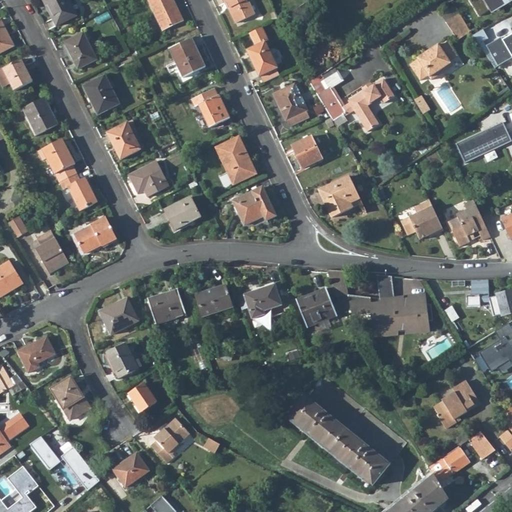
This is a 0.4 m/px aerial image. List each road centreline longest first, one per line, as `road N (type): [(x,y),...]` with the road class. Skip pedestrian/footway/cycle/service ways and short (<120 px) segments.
road 1 (residential): [(14,0),(146,261)]
road 2 (residential): [(198,0),(316,259)]
road 3 (residential): [(511,269),(316,259)]
road 4 (residential): [(316,259),(218,250),(146,261)]
road 5 (residential): [(116,429),(66,297)]
